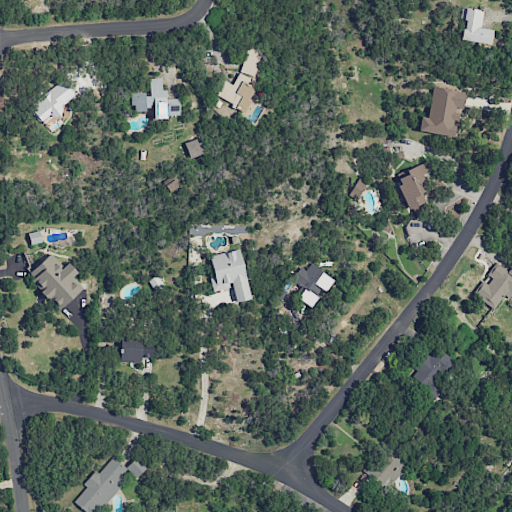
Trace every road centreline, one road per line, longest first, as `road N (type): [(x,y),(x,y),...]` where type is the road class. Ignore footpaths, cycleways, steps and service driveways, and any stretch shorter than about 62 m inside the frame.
road 1 (residential): [(280,475),(448,267),(511,138)]
road 2 (residential): [(343,511),(252,461),(195,440),(3,398)]
road 3 (residential): [(0,39),(177,23),(198,14)]
road 4 (residential): [(22,511),(0,383)]
